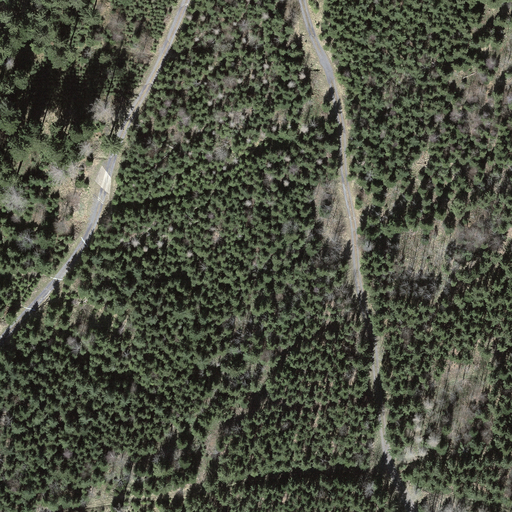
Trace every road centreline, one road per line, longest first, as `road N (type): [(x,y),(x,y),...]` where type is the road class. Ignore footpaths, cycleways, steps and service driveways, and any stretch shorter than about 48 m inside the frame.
road 1 (track): [(423,511),(382,413),(332,76),(304,0)]
road 2 (track): [(184,0),(96,210),(49,283),(0,338)]
